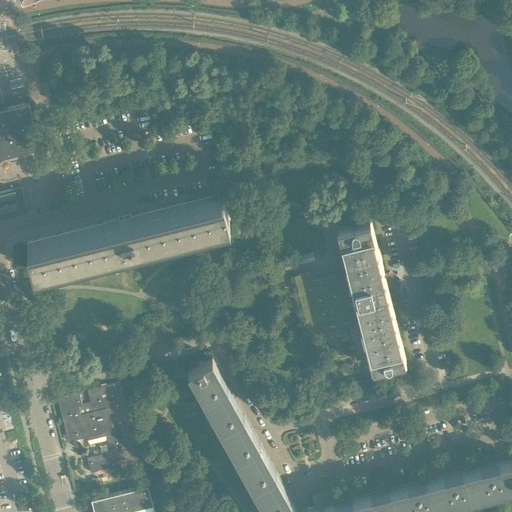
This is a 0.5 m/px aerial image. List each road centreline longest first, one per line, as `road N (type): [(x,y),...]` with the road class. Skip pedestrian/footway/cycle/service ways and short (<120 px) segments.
road 1 (residential): [(33,382),(216,340),(269,428),(436,388),(390,201),(322,217),(330,253),(318,271)]
road 2 (residential): [(0,232),(203,171)]
road 3 (residential): [(33,382),(0,246)]
road 4 (residential): [(64,511),(33,382)]
